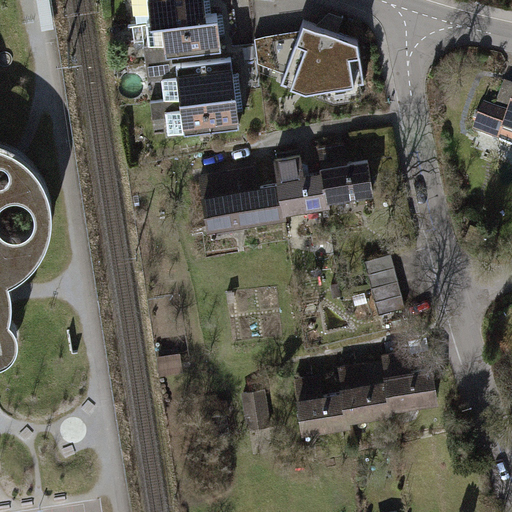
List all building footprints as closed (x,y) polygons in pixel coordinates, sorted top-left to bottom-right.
[(154,19),(205,13),(203,0),(140,0),(143,20),(154,19)] [(205,13),(154,19),(159,56),(219,49),(215,11),(205,13)] [(366,82),(358,34),(302,44),(310,91),(366,82)] [(276,65),(277,39),(261,38),(260,64),(276,65)] [(172,99),(234,93),(230,61),(169,68),(172,99)] [(176,131),(237,124),(234,93),(172,99),(176,131)] [(511,107),(508,117),(482,107),(471,135),(497,144),(499,137),(511,141),(511,107)] [(0,359),(2,359),(6,358),(9,356),(12,353),(14,351),(16,347),(17,345),(18,342),(19,338),(19,334),(18,331),(17,326),(15,322),(13,320),(10,317),(11,311),(12,307),(12,303),(12,299),(12,294),(12,288),(11,283),(9,279),(16,276),(20,274),(25,269),(30,265),(34,261),(38,256),(41,251),(45,245),(48,238),(50,231),(52,224),(52,218),(52,210),(52,203),(51,197),(49,190),(47,183),(45,179),(41,172),(35,164),(31,159),(25,154),(18,150),(15,147),(10,145),(4,142),(0,140),(0,359)] [(316,147),(320,169),(325,200),(372,191),(366,155),(344,159),(341,143),(316,147)] [(298,153),(274,157),(278,179),(283,207),(325,200),(320,169),(301,172),(298,153)] [(257,182),(254,167),(196,177),(205,228),(284,214),(283,207),(278,179),(257,182)] [(404,312),(391,257),(365,263),(379,318),(404,312)] [(337,283),(329,285),(331,296),(339,295),(337,283)] [(183,350),(159,353),(161,371),(185,368),(183,350)] [(405,350),(380,354),(383,376),(388,407),(437,399),(432,362),(408,366),(405,350)] [(388,407),(383,376),(366,378),(363,362),(337,366),(340,387),(345,419),(389,413),(388,407)] [(345,419),(340,387),(321,390),(319,374),(293,378),(301,431),(346,424),(345,419)] [(271,424),(266,389),(242,393),(247,427),(271,424)]
